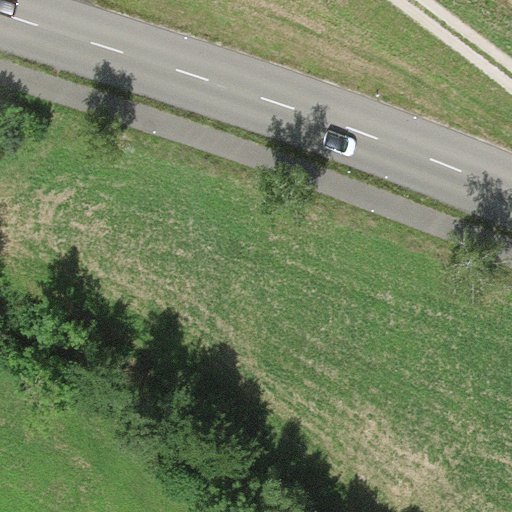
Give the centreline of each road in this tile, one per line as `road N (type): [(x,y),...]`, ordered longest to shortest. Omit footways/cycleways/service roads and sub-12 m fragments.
road 1 (track): [(0,78),(367,205),(511,266)]
road 2 (tertiary): [(511,192),(303,110),(0,15)]
road 3 (track): [(511,81),(403,0)]
